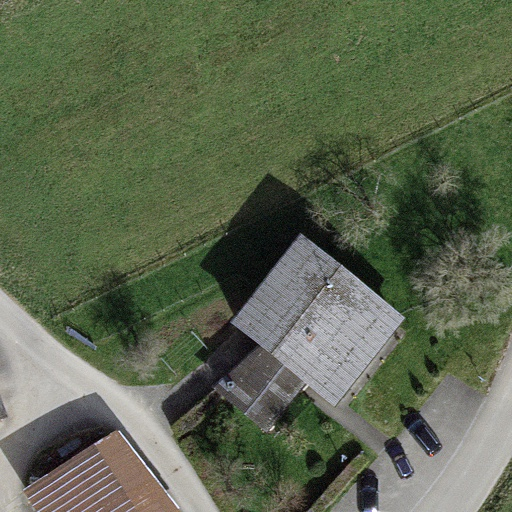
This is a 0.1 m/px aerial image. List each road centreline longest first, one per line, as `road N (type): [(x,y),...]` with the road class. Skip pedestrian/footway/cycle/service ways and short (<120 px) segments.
road 1 (track): [(0,313),(150,436),(202,511)]
road 2 (unclassified): [(441,511),(511,402)]
